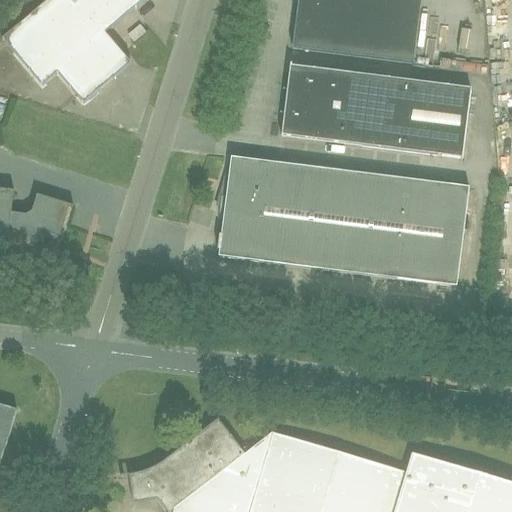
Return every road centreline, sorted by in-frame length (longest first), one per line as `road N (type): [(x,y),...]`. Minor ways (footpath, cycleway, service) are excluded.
road 1 (unclassified): [(511,403),(95,349)]
road 2 (unclassified): [(95,349),(204,0)]
road 3 (unclassified): [(43,511),(95,349)]
